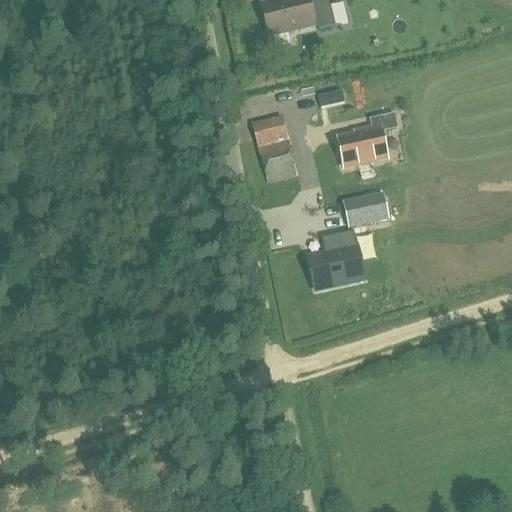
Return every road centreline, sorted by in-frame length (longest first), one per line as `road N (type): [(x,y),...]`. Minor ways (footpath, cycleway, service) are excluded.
road 1 (track): [(0,455),(511,296)]
road 2 (unclassified): [(276,382),(199,0)]
road 3 (track): [(276,382),(302,511)]
